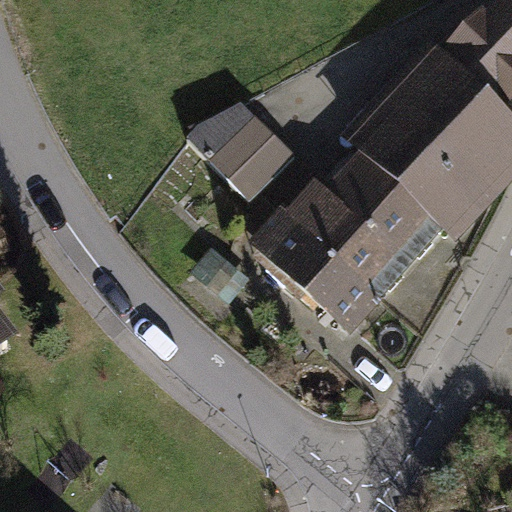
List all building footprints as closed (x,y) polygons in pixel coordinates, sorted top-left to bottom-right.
[(434,54),(449,69),(488,105),(498,114),(511,99),(511,5),(510,7),(492,26),(485,20),(448,40),(434,54)] [(402,199),(488,105),(449,69),(362,162),(402,199)] [(324,186),(317,194),(404,272),(511,152),(511,127),(498,114),(488,105),(402,199),(362,162),(332,193),(324,186)] [(199,129),(189,142),(248,204),(294,161),(241,106),(199,129)] [(310,201),(291,223),(378,301),(404,272),(317,194),(316,195),(307,188),(302,193),(310,201)] [(291,223),(266,252),(277,262),(267,273),(284,289),(294,279),(353,331),(378,301),(291,223)]
